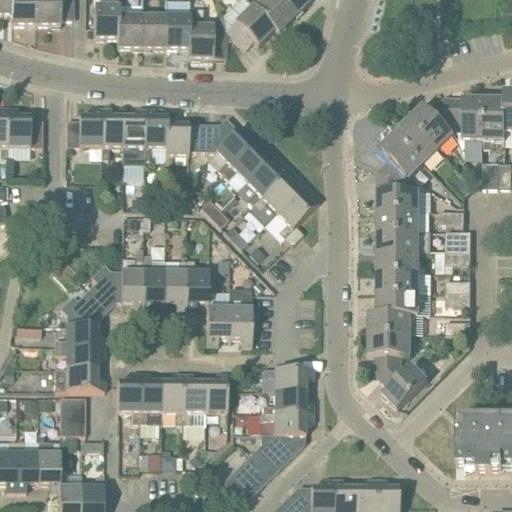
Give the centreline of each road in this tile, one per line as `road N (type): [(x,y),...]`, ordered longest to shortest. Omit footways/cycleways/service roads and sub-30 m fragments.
road 1 (residential): [(335,97),(105,87),(0,62)]
road 2 (residential): [(335,97),(511,62)]
road 3 (residential): [(169,511),(110,510),(110,400)]
road 4 (residential): [(338,249),(335,97)]
road 5 (residential): [(286,362),(286,299),(338,249)]
road 6 (residential): [(355,417),(258,511)]
road 7 (residential): [(453,500),(427,487),(355,417)]
